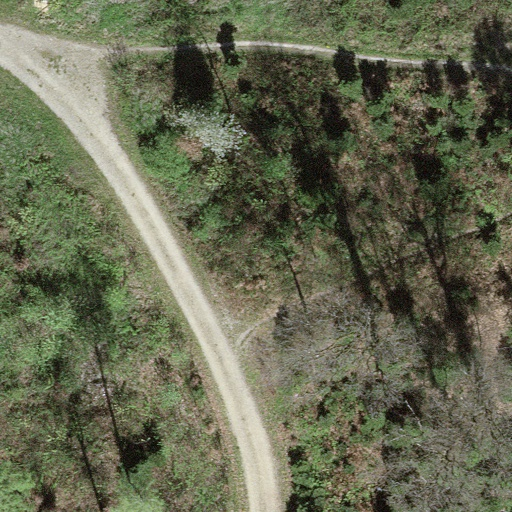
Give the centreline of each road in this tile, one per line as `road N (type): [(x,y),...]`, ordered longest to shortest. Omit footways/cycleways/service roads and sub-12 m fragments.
road 1 (track): [(18,50),(75,105),(127,177),(220,351)]
road 2 (track): [(220,351),(249,438),(259,511)]
